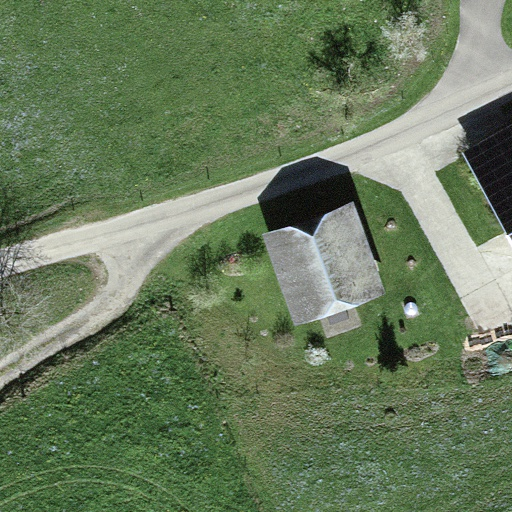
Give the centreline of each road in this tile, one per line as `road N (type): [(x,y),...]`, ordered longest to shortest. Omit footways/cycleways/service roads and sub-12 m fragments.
road 1 (unclassified): [(0,266),(163,221),(511,83)]
road 2 (track): [(0,374),(119,290),(163,221)]
